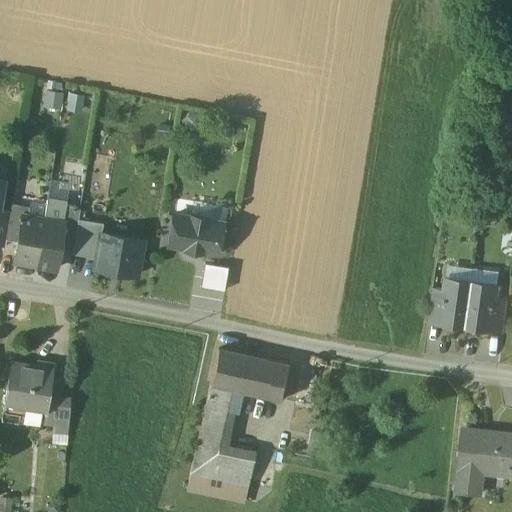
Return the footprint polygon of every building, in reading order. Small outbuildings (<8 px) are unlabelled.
[(44,105),(60,108),(62,92),(46,90),(44,105)] [(69,94),(66,111),(82,113),(84,96),(69,94)] [(43,220),(61,223),(64,205),(64,204),(47,201),(43,220)] [(29,207),(11,204),(10,211),(5,240),(6,240),(17,242),(22,216),(27,217),(29,207)] [(80,208),(64,205),(61,223),(65,224),(62,244),(73,246),(78,221),(80,208)] [(0,209),(0,245),(5,246),(6,240),(5,240),(10,211),(0,209)] [(206,217),(190,215),(190,217),(172,214),(167,244),(185,247),(184,250),(200,253),(201,250),(218,253),(223,223),(206,220),(206,217)] [(27,217),(22,216),(17,242),(14,260),(36,264),(43,220),(27,217)] [(61,223),(43,220),(36,264),(57,268),(62,244),(65,224),(61,223)] [(73,255),(97,258),(101,224),(78,221),(73,246),(73,255)] [(95,269),(137,275),(142,241),(100,234),(97,258),(95,269)] [(204,262),(202,285),(224,288),(227,264),(204,262)] [(472,281),(446,277),(445,289),(441,319),(440,321),(466,325),(472,281)] [(498,284),(472,281),(466,325),(492,328),(492,326),(496,296),(498,284)] [(445,289),(433,287),(429,317),(441,319),(445,289)] [(508,297),(496,296),(492,326),(504,328),(508,297)] [(261,359),(219,349),(211,384),(231,388),(254,393),(261,359)] [(291,363),(262,357),(261,359),(254,393),(266,396),(273,398),(282,400),(291,363)] [(53,368),(10,361),(4,400),(46,407),(48,396),(53,368)] [(218,443),(223,425),(226,411),(231,388),(211,384),(206,406),(203,420),(186,491),(242,504),(253,451),(218,443)] [(69,397),(48,396),(46,407),(43,423),(53,425),(52,432),(66,433),(69,397)] [(511,433),(463,427),(456,489),(480,492),(482,471),(508,474),(509,464),(511,464),(511,433)]
